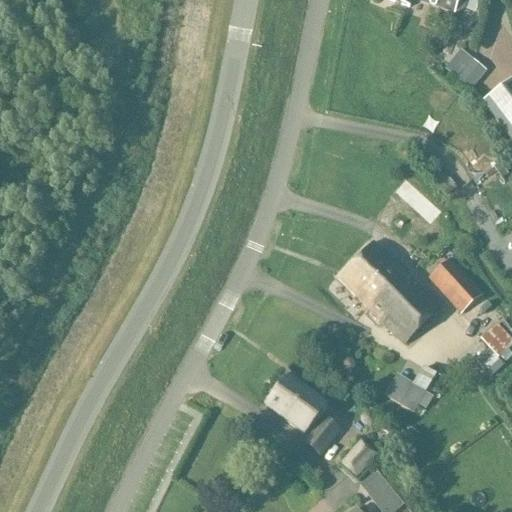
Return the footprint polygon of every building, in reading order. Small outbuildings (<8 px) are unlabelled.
[(389,0),(389,1),(408,8),(411,0),(453,15),(457,15),(464,11),(468,0),(389,0)] [(511,83),(487,103),(485,105),(511,140),(511,83)] [(500,164),(493,169),(500,180),(507,176),(500,164)] [(404,242),(425,200),(408,191),(386,233),(404,242)] [(376,266),(386,256),(373,243),(337,281),(367,309),(393,282),(376,266)] [(440,308),(386,256),(376,266),(393,282),(367,309),(404,345),(440,308)] [(462,315),(483,296),(450,261),(429,280),(462,315)] [(496,326),(480,341),(499,360),(511,346),(511,343),(497,327),(496,326)] [(354,367),(352,362),(347,359),(342,361),(339,366),(341,371),(346,374),(351,372),(354,367)] [(423,370),(413,387),(426,395),(436,378),(423,370)] [(320,456),(339,431),(319,416),(325,408),(288,380),(267,409),(304,436),(315,421),(318,423),(303,444),(320,456)] [(418,436),(409,430),(404,437),(413,443),(418,436)] [(373,460),(360,449),(348,464),(361,475),(373,460)] [(377,476),(363,488),(382,511),(396,511),(403,507),(377,476)]
